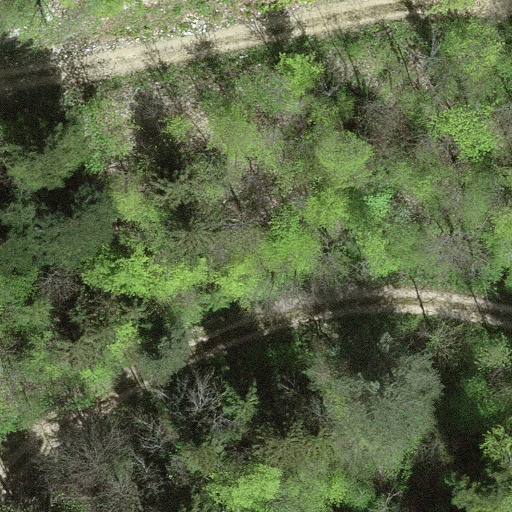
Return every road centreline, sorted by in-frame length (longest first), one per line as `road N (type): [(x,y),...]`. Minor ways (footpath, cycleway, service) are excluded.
road 1 (track): [(0,482),(62,416),(215,327),(306,301),(373,293),(451,296),(511,310)]
road 2 (track): [(429,0),(0,76)]
